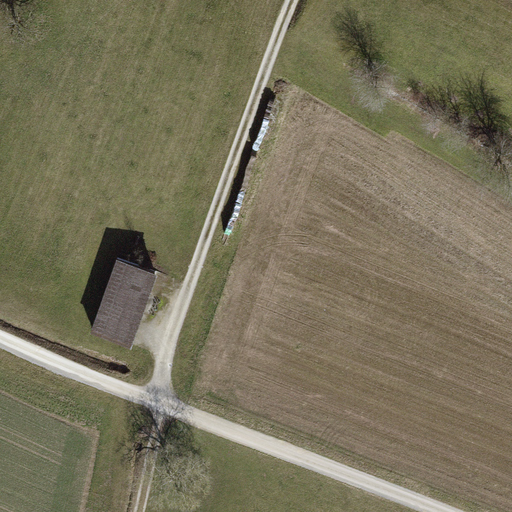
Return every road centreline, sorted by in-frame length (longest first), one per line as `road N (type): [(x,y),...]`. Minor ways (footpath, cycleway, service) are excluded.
road 1 (track): [(138,511),(165,361),(296,0)]
road 2 (track): [(450,511),(0,335)]
